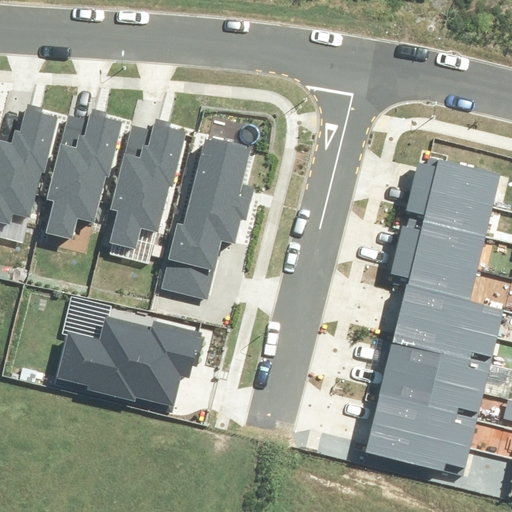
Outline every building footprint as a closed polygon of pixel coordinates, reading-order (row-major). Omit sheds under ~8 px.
[(0,221),(10,224),(13,214),(30,218),(42,172),(45,173),(58,117),(41,113),(43,108),(27,104),(20,131),(15,130),(12,143),(0,140),(0,221)] [(46,233),(72,239),(77,218),(95,223),(106,177),(109,178),(123,123),(105,118),(107,114),(92,110),(89,121),(69,116),(48,199),(54,201),(46,233)] [(110,242),(136,248),(141,228),(159,232),(170,187),(173,187),(187,132),(169,127),(171,123),(156,119),(153,131),(133,126),(112,208),(118,210),(110,242)] [(162,288),(207,299),(221,241),(235,244),(241,220),(247,222),(255,187),(242,184),(250,150),(246,149),(247,146),(212,138),(211,141),(206,139),(185,226),(178,224),(162,288)] [(413,184),(493,203),(500,174),(429,157),(427,164),(419,162),(413,184)] [(424,221),(486,236),(493,203),(413,184),(407,209),(426,214),(424,221)] [(395,253),(477,272),(486,236),(424,221),(422,230),(402,226),(395,253)] [(407,285),(470,301),(477,272),(395,253),(391,273),(409,278),(407,285)] [(400,313),(497,337),(504,309),(470,301),(407,285),(400,313)] [(393,341),(490,365),(497,337),(400,313),(393,341)] [(68,331),(56,378),(87,385),(86,388),(136,401),(136,398),(174,407),(182,376),(190,378),(193,365),(198,366),(205,336),(201,335),(202,332),(153,320),(152,327),(105,316),(99,339),(68,331)] [(386,370),(483,394),(490,365),(393,341),(386,370)] [(379,397),(476,420),(483,394),(386,370),(379,397)] [(373,423),(470,447),(476,420),(379,397),(373,423)] [(366,453),(463,476),(470,447),(373,423),(366,453)]
